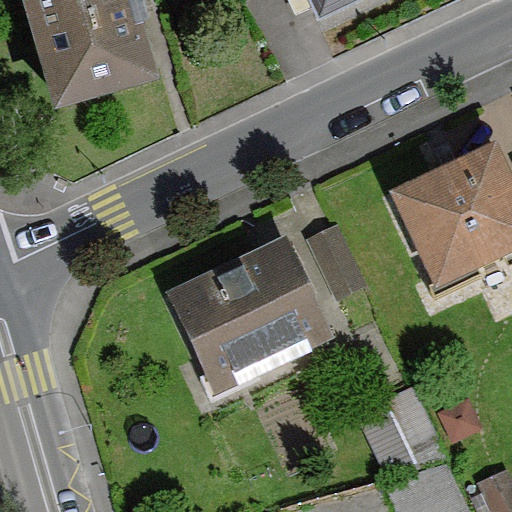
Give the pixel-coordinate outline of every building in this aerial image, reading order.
[(156,73),(134,0),(25,0),(55,102),(156,73)] [(340,0),(313,0),(319,11),(340,0)] [(511,193),(492,153),(391,202),(436,293),(511,256),(511,193)] [(281,244),(168,298),(215,396),(328,342),(281,244)] [(411,391),(358,417),(385,474),(444,459),(411,391)] [(465,511),(444,470),(383,487),(395,511),(465,511)]
